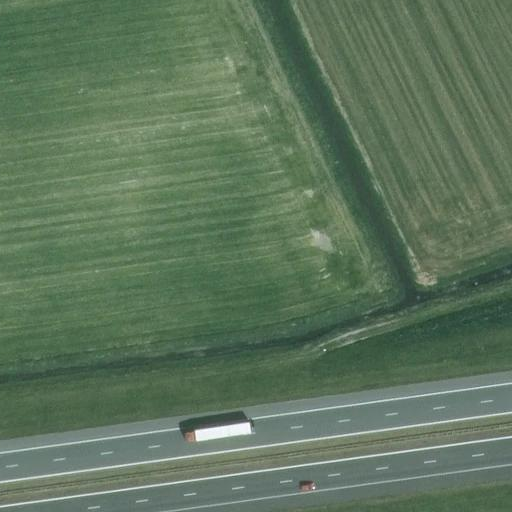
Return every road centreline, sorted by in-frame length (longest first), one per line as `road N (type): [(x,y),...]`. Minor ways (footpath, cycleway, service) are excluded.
road 1 (motorway): [(511,398),(0,468)]
road 2 (motorway): [(66,511),(511,451)]
